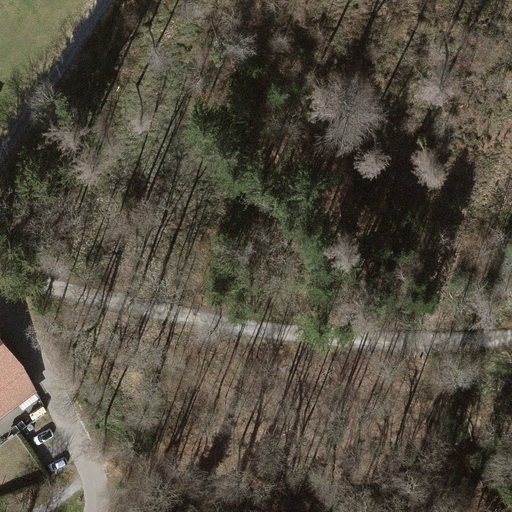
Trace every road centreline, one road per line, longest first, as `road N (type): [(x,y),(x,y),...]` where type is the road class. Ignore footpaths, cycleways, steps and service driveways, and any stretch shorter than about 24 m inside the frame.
road 1 (track): [(511,333),(316,335),(0,276)]
road 2 (track): [(98,511),(96,482),(75,435),(0,314)]
road 3 (track): [(0,153),(107,0)]
